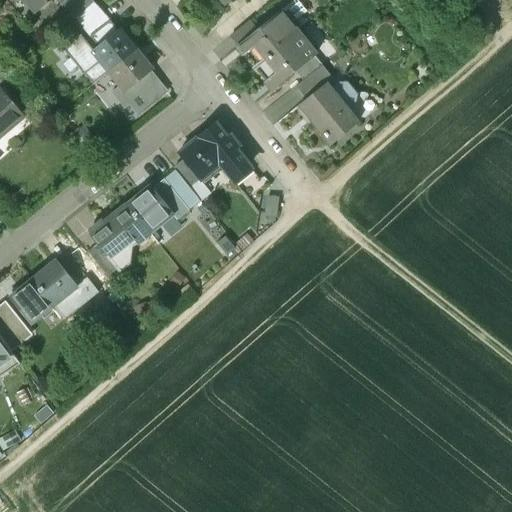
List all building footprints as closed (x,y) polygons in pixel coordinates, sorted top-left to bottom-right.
[(22,0),(33,12),(46,0),(22,0)] [(93,4),(89,0),(55,0),(74,21),(76,19),(93,4)] [(239,46),(237,47),(255,69),(299,33),(291,25),(307,12),(296,0),(295,0),(258,30),(239,46)] [(110,22),(93,4),(76,19),(91,37),(85,42),(93,52),(118,32),(110,22)] [(250,21),(231,37),(239,46),(258,30),(250,21)] [(118,32),(93,52),(94,54),(77,67),(92,86),(109,72),(136,51),(120,31),(118,32)] [(299,33),(255,69),(273,90),(296,71),(314,57),(316,55),(299,33)] [(136,51),(109,72),(121,87),(112,94),(125,109),(128,107),(139,98),(131,88),(150,73),(152,71),(136,51)] [(314,57),(296,71),(304,81),(322,66),(314,57)] [(304,81),(296,87),(307,101),(333,80),(322,66),(304,81)] [(150,73),(131,88),(139,98),(158,83),(150,73)] [(307,101),(300,107),(331,145),(356,124),(347,112),(354,107),(357,96),(347,83),(335,83),(333,80),(307,101)] [(377,107),(367,94),(362,98),(348,82),(347,83),(357,96),(354,107),(347,112),(356,124),(377,107)] [(139,98),(128,107),(136,117),(166,93),(158,83),(139,98)] [(0,136),(23,118),(0,90),(0,136)] [(250,166),(217,126),(210,132),(209,130),(199,137),(221,164),(220,164),(233,180),(250,166)] [(221,164),(199,137),(178,154),(184,161),(199,179),(200,181),(220,164),(221,164)] [(199,179),(184,161),(174,169),(189,187),(199,179)] [(176,201),(161,182),(152,190),(167,209),(176,201)] [(149,187),(126,205),(147,230),(159,221),(161,224),(172,215),(167,209),(152,190),(149,187)] [(280,198),(261,195),(257,221),(273,223),(276,221),(277,215),(280,198)] [(147,230),(126,205),(105,223),(103,224),(125,252),(127,251),(136,244),(133,241),(147,230)] [(125,252),(103,224),(105,223),(102,219),(90,229),(89,235),(97,245),(119,274),(129,266),(131,256),(127,251),(125,252)] [(119,274),(97,245),(88,252),(111,281),(119,274)] [(93,288),(68,256),(58,264),(76,287),(83,296),(93,288)] [(58,264),(56,262),(33,280),(53,305),(76,287),(58,264)] [(53,305),(33,280),(9,299),(11,302),(26,320),(29,324),(53,305)] [(26,320),(11,302),(1,310),(16,328),(26,320)] [(0,337),(0,376),(19,363),(0,337)]
